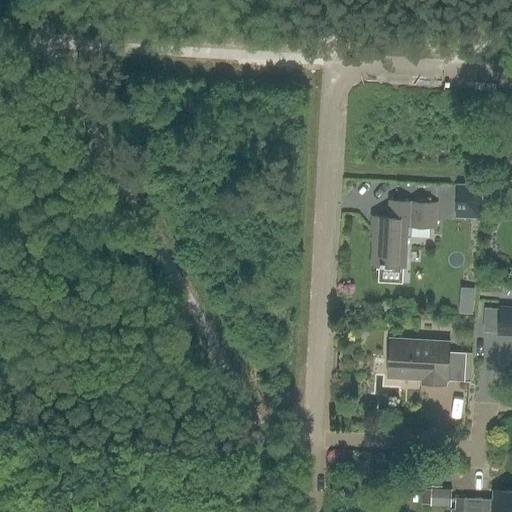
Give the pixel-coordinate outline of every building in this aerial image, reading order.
[(483,219),(484,185),(458,184),(457,218),(483,219)] [(390,218),(376,217),(376,221),(378,221),(377,231),(375,231),(373,266),(383,267),(382,281),(405,282),(408,228),(438,230),(439,204),(395,202),(394,219),(390,219),(390,218)] [(511,309),(502,309),(500,334),(511,334),(511,309)] [(448,382),(451,343),(392,339),(391,357),(395,357),(394,378),(424,379),(424,376),(433,376),(433,384),(446,385),(446,381),(448,382)] [(453,490),(433,489),(432,506),(452,507),(453,490)] [(466,499),(465,511),(511,511),(511,492),(496,491),(496,503),(483,503),(483,500),(466,499)]
